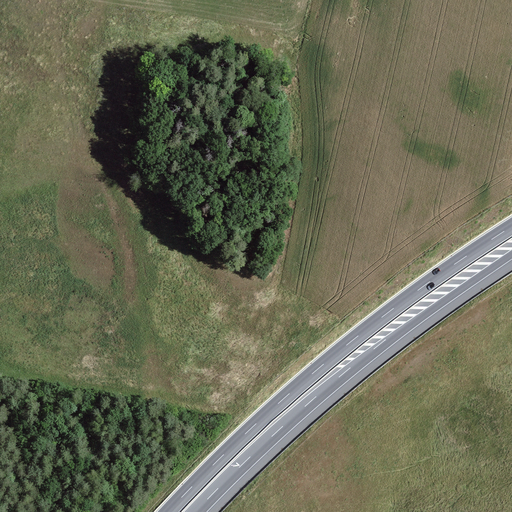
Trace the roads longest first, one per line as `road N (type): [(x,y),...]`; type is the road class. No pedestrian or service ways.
road 1 (trunk): [(511,226),(323,364),(168,511)]
road 2 (trunk): [(195,511),(337,380),(511,254)]
